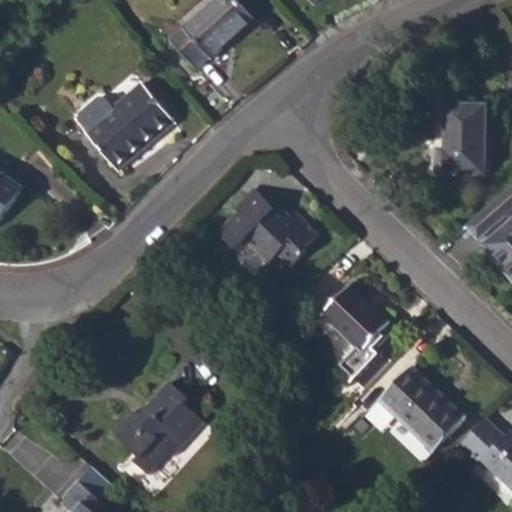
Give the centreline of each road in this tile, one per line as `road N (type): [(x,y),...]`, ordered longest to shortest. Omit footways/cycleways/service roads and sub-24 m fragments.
road 1 (residential): [(511,351),(268,105)]
road 2 (residential): [(268,105),(108,263),(56,290)]
road 3 (residential): [(268,105),(359,37),(447,0)]
road 4 (residential): [(0,402),(38,347),(56,290)]
